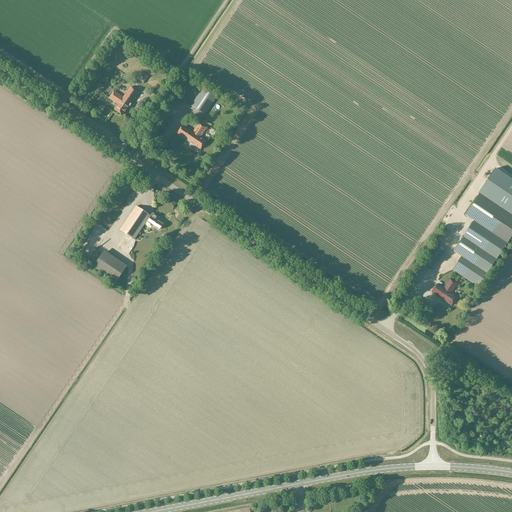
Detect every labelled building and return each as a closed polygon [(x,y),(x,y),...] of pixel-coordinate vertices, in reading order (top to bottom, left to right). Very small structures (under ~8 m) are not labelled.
[(144,83),(148,77),(141,72),(137,79),(144,83)] [(205,115),(218,95),(204,86),(191,106),(205,115)] [(130,87),(126,93),(123,97),(114,91),(109,98),(118,105),(115,110),(123,116),(139,92),(130,87)] [(149,111),(158,97),(152,93),(143,107),(149,111)] [(200,137),(202,135),(206,128),(199,123),(193,132),(182,126),(177,134),(200,150),(206,141),(200,137)] [(511,216),(511,180),(495,169),(479,194),(511,216)] [(492,265),(507,242),(511,234),(511,216),(479,194),(465,215),(474,220),(453,251),(462,257),(453,270),(477,287),(490,267),(492,268),(493,266),(492,265)] [(150,216),(136,206),(120,230),(134,240),(146,221),(151,224),(159,229),(163,225),(157,221),(159,218),(153,214),(151,217),(150,216)] [(98,224),(86,243),(92,247),(104,228),(98,224)] [(439,249),(434,245),(422,262),(433,270),(445,253),(443,251),(444,249),(440,247),(439,249)] [(105,252),(94,268),(116,282),(126,266),(105,252)] [(437,284),(431,292),(451,306),(456,297),(451,294),(457,284),(450,279),(443,289),(437,284)]
